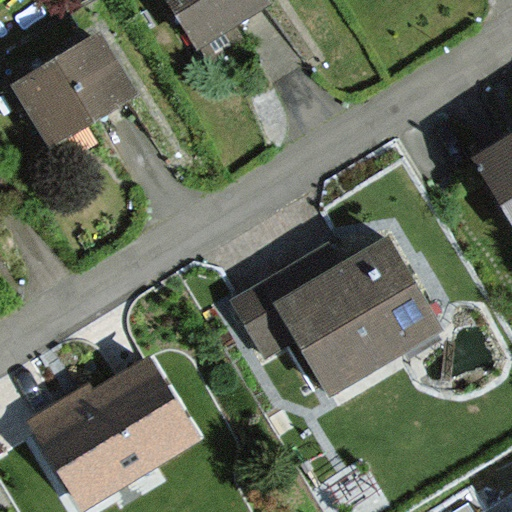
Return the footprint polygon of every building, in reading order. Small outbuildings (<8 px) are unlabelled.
[(274,16),(263,0),(164,0),(206,68),(244,45),(240,37),(274,16)] [(138,107),(101,41),(16,90),(53,156),(138,107)] [(511,226),(511,141),(475,164),(511,226)] [(446,338),(386,241),(340,269),(327,248),(231,308),(266,364),(291,349),(329,410),(446,338)] [(90,394),(84,384),(25,420),(80,511),(87,511),(195,447),(144,362),(90,394)]
